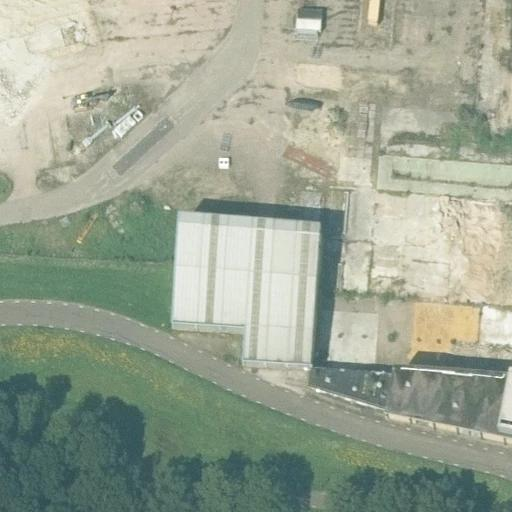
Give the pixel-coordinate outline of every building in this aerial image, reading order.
[(69,0),(14,0),(0,4),(0,67),(82,43),(69,0)] [(511,166),(379,155),(376,192),(442,197),(511,202),(511,166)] [(312,373),(324,240),(182,228),(182,227),(181,227),(172,331),(245,337),(243,368),(312,373)] [(511,301),(510,301),(504,361),(503,371),(511,371),(511,301)] [(511,389),(312,373),(309,392),(310,392),(310,390),(389,415),(511,439),(511,389)]
